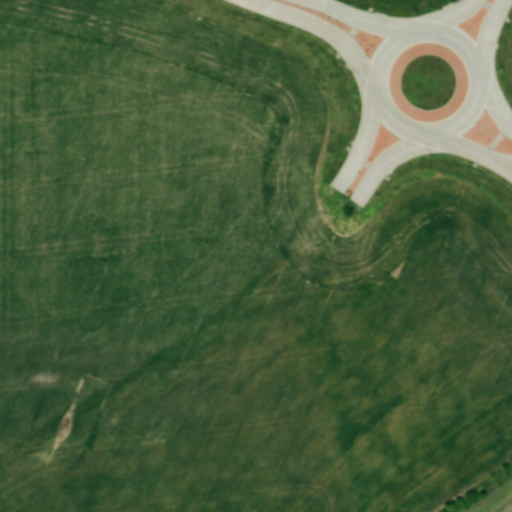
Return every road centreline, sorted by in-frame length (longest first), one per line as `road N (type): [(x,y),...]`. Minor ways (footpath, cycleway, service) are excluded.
road 1 (tertiary): [(454,36),(417,30),(382,57),(377,87),(396,121),(432,131),(471,107),(477,67),(454,36)]
road 2 (tertiary): [(255,0),(334,33),(377,87)]
